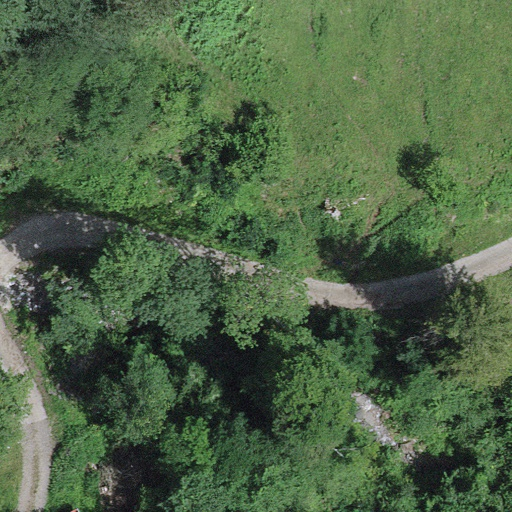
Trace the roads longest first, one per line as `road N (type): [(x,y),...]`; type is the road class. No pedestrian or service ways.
road 1 (track): [(0,251),(43,233),(334,273),(469,271),(511,249)]
road 2 (track): [(25,511),(28,406),(0,333)]
